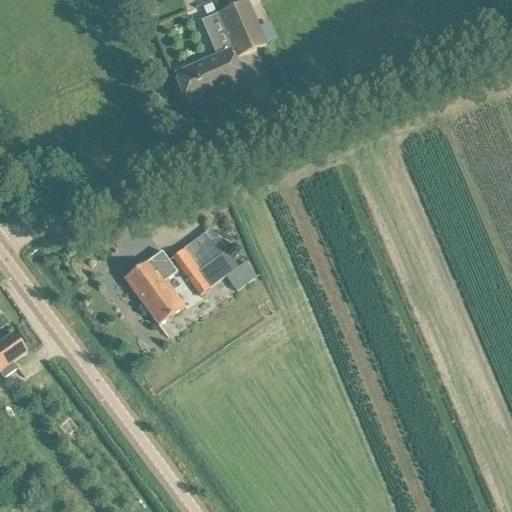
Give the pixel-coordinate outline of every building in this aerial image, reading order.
[(238,58),(265,46),(246,2),(219,14),(238,58)] [(212,4),(204,8),(207,16),(216,12),(212,4)] [(244,85),(230,52),(174,76),(187,105),(215,93),(217,97),(244,85)] [(256,278),(244,264),(238,268),(226,252),(202,269),(187,248),(172,259),(200,297),(225,278),(236,293),(256,278)] [(185,308),(166,282),(177,274),(162,253),(124,280),(158,327),(185,308)] [(0,374),(4,380),(17,370),(13,365),(27,354),(13,335),(0,344),(0,343),(0,374)]
